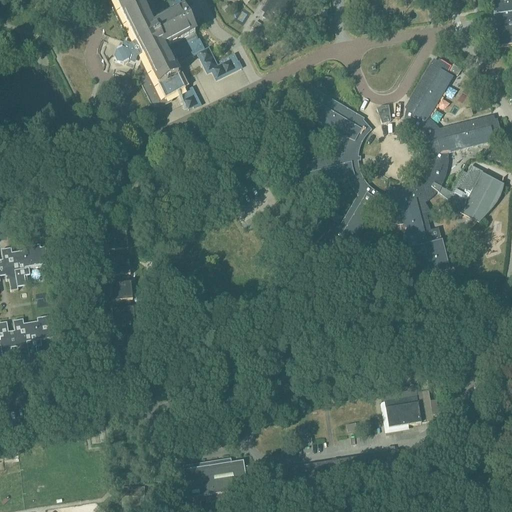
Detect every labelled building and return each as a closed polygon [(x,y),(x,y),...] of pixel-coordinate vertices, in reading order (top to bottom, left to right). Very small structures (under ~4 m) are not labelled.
[(146,13),(139,0),(114,0),(135,41),(129,44),(127,51),(121,49),(121,48),(116,50),(115,51),(116,51),(114,58),(116,62),(122,64),(122,65),(123,65),(128,62),(130,56),(136,58),(142,55),(165,100),(164,100),(166,103),(167,102),(165,100),(179,93),(188,111),(198,106),(190,92),(186,94),(171,64),(175,61),(176,64),(197,53),(207,73),(212,71),(216,80),(240,68),(233,56),(219,63),(221,65),(217,67),(208,49),(204,51),(199,41),(197,42),(194,35),(195,35),(190,25),(194,23),(192,18),(188,20),(183,11),(182,12),(179,5),(180,4),(177,0),(166,0),(149,9),(150,11),(146,13)] [(269,0),(261,13),(265,15),(263,19),(281,30),(298,0),(269,0)] [(511,0),(492,0),(499,48),(511,46),(511,0)] [(251,29),(260,34),(264,28),(255,22),(251,29)] [(344,156),(344,158),(340,157),(289,170),(290,175),(288,175),(291,188),(299,186),(301,194),(345,183),(348,181),(348,183),(349,185),(350,186),(352,189),(354,192),(355,194),(356,195),(358,198),(338,231),(333,228),(328,238),(333,241),(329,247),(351,261),(356,252),(352,250),(375,212),(376,210),(379,211),(380,211),(384,212),(385,213),(388,213),(392,213),(391,226),(403,226),(410,253),(400,255),(408,292),(425,287),(423,279),(449,273),(438,230),(430,232),(426,218),(431,215),(424,205),(427,203),(429,202),(432,199),(434,197),(436,194),(439,196),(448,202),(445,207),(446,207),(446,206),(450,208),(448,212),(461,219),(463,217),(477,224),(471,231),(472,231),(492,210),(493,208),(494,207),(496,204),(497,203),(498,200),(500,197),(501,194),(502,191),(504,180),(503,180),(501,188),(483,179),(485,175),(471,168),(467,176),(464,174),(464,173),(463,173),(452,195),(440,189),(441,187),(442,185),(443,184),(444,182),(445,178),(446,177),(446,175),(446,173),(447,171),(447,169),(448,165),(448,163),(448,162),(448,160),(447,156),(450,156),(494,145),(492,137),(500,135),(497,122),(494,123),(493,119),(440,132),(441,133),(439,133),(438,131),(436,129),(434,127),(433,126),(431,123),(428,121),(430,119),(453,80),(447,76),(448,73),(451,69),(439,62),(438,64),(434,62),(405,110),(407,111),(404,124),(407,125),(409,125),(413,127),(415,128),(417,130),(419,131),(421,133),(423,135),(425,137),(427,139),(428,141),(429,142),(430,143),(431,146),(432,149),(428,151),(429,156),(434,155),(434,158),(434,160),(434,163),(434,164),(434,166),(434,168),(433,171),(432,174),(431,176),(430,179),(429,181),(428,182),(427,184),(425,186),(424,187),(423,189),(422,190),(420,192),(417,193),(415,195),(413,196),(412,197),(408,188),(398,190),(399,200),(394,200),(392,200),(389,200),(387,199),(385,199),(384,198),(381,197),(379,196),(377,195),(374,194),(373,193),(371,191),(370,191),(368,189),(367,188),(365,186),(365,185),(364,183),(362,181),(361,179),(360,176),(360,175),(359,173),(358,170),(358,169),(357,166),(357,163),(355,164),(355,159),(357,159),(357,158),(358,155),(358,154),(358,151),(359,150),(360,148),(361,145),(361,144),(363,142),(363,140),(365,138),(367,136),(368,135),(368,134),(370,132),(362,122),(362,121),(314,92),(312,96),(310,95),(303,107),(310,111),(306,118),(345,141),(348,142),(346,145),(346,147),(345,148),(345,150),(344,153),(344,156)] [(452,66),(451,69),(448,73),(457,78),(461,71),(452,66)] [(323,79),(322,87),(331,89),(333,81),(323,79)] [(380,109),(376,110),(381,125),(391,123),(389,107),(384,108),(380,109)] [(509,139),(500,142),(502,150),(511,147),(509,139)] [(278,168),(287,164),(285,157),(275,160),(278,168)] [(146,210),(137,211),(138,222),(148,221),(146,210)] [(110,262),(126,261),(124,245),(127,244),(126,235),(105,237),(106,246),(108,246),(110,262)] [(0,284),(0,285),(0,283),(0,278),(5,278),(6,284),(9,283),(11,294),(18,293),(18,288),(28,286),(27,278),(24,278),(23,273),(48,268),(45,250),(40,251),(40,247),(25,250),(25,253),(7,256),(6,252),(1,253),(3,262),(2,262),(0,262),(0,284)] [(112,287),(128,286),(127,270),(129,270),(128,260),(126,261),(110,262),(107,262),(108,272),(111,271),(112,287)] [(444,278),(432,280),(435,290),(446,287),(444,278)] [(115,312),(131,311),(129,295),(132,295),(131,286),(128,286),(112,287),(110,288),(110,297),(113,297),(115,312)] [(115,312),(112,313),(113,322),(115,322),(117,338),(133,337),(131,320),(134,320),(133,311),(131,311),(115,312)] [(0,364),(3,364),(4,367),(11,366),(9,355),(12,355),(11,350),(17,349),(18,354),(21,353),(23,364),(25,364),(25,366),(30,365),(30,368),(39,366),(38,364),(41,364),(39,349),(36,349),(35,343),(60,338),(57,321),(53,322),(52,318),(37,321),(38,324),(19,327),(19,323),(13,324),(14,333),(8,334),(7,325),(2,326),(2,330),(0,330),(0,364)] [(156,334),(149,335),(150,347),(157,346),(156,334)] [(382,394),(384,406),(388,431),(421,425),(421,424),(433,422),(432,418),(439,417),(436,402),(430,403),(428,393),(416,395),(415,388),(382,394)] [(113,443),(110,426),(103,427),(106,444),(113,443)] [(399,453),(272,473),(276,496),(324,489),(324,486),(339,484),(340,486),(392,478),(390,468),(401,466),(399,453)] [(248,492),(247,491),(252,490),(251,483),(248,468),(244,469),(243,463),(183,473),(187,501),(248,492)] [(144,489),(121,489),(121,498),(144,498),(144,489)]
